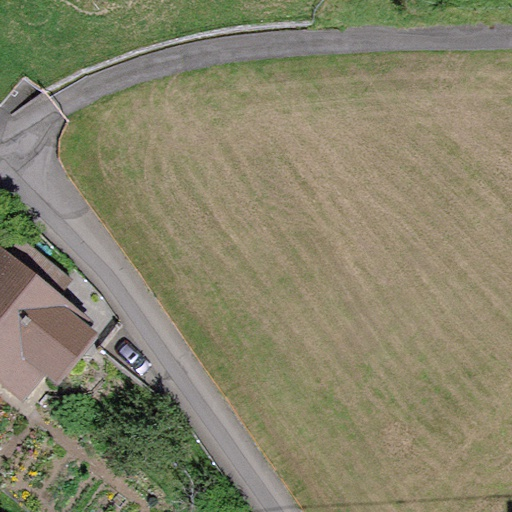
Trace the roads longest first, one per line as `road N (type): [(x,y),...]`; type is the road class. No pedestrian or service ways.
road 1 (track): [(0,149),(111,78),(208,53),(511,47)]
road 2 (residential): [(276,511),(0,156)]
